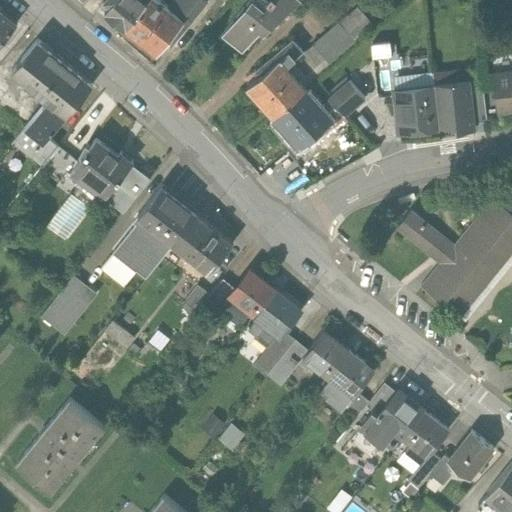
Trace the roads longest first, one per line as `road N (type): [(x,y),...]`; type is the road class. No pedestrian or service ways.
road 1 (tertiary): [(32,0),(208,148),(274,227)]
road 2 (tertiary): [(274,227),(321,277),(511,423)]
road 3 (residential): [(274,227),(382,174),(511,151)]
